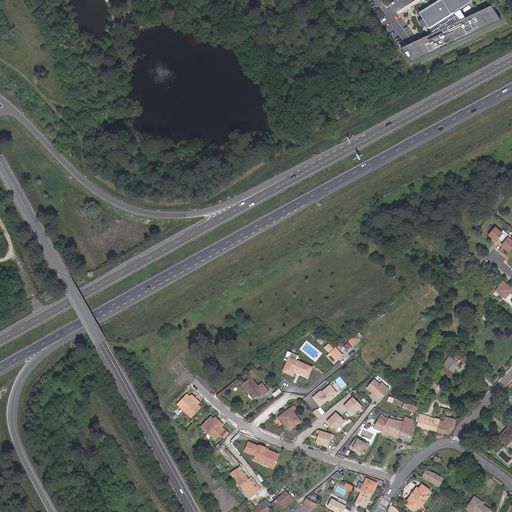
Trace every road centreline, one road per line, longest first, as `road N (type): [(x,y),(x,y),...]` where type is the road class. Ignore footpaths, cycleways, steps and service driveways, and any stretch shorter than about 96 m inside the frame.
road 1 (motorway): [(54,511),(13,428),(27,371),(65,339),(297,203)]
road 2 (motorway): [(378,133),(0,340)]
road 3 (motorway): [(378,133),(218,207),(168,216),(119,204),(86,184),(13,110)]
road 4 (track): [(511,105),(144,307)]
road 5 (tertiary): [(196,511),(0,160)]
road 6 (motorway): [(0,368),(297,203)]
road 7 (motorway): [(297,203),(511,88)]
road 8 (residential): [(398,480),(251,429),(192,380)]
road 9 (motorway): [(511,61),(378,133)]
road 10 (track): [(0,51),(119,138)]
road 11 (track): [(163,511),(90,390)]
